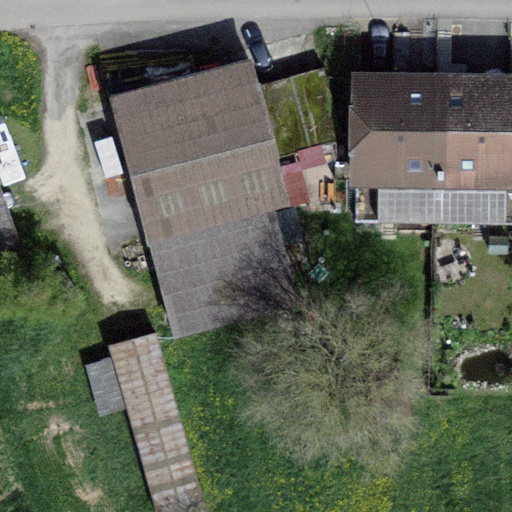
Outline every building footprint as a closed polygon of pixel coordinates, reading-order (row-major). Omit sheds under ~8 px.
[(319,69),(255,87),(275,158),(339,140),(319,69)] [(255,87),(251,70),(114,107),(176,340),(313,303),(275,158),(255,87)] [(511,78),(439,79),(439,223),(511,222),(511,78)] [(360,223),(439,223),(439,79),(360,79),(360,223)] [(0,273),(27,264),(0,186),(0,273)] [(156,330),(108,343),(154,511),(192,511),(206,508),(156,330)]
